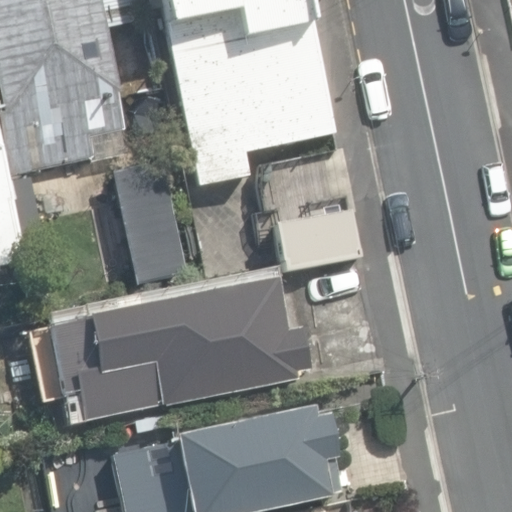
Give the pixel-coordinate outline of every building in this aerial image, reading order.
[(133,0),(0,0),(0,109),(0,111),(0,110),(0,142),(3,156),(8,154),(12,174),(89,158),(85,137),(119,130),(111,91),(115,90),(102,28),(138,20),(133,0)] [(157,0),(162,24),(229,12),(226,0),(157,0)] [(302,0),(226,0),(229,12),(233,33),(306,19),(302,0)] [(229,12),(162,24),(192,184),(241,174),(237,151),(328,133),(306,19),(233,33),(229,12)] [(0,263),(23,259),(0,152),(0,263)] [(21,233),(38,229),(28,179),(11,182),(21,233)] [(271,224),(280,271),(355,256),(346,209),(271,224)] [(283,329),(272,277),(42,328),(58,398),(73,395),(79,421),(152,404),(154,413),(290,383),(287,370),(305,366),(296,326),(283,329)] [(109,452),(121,511),(238,511),(325,494),(325,491),(336,489),(322,414),(308,416),(306,407),(168,435),(169,440),(109,452)] [(373,511),(406,511),(402,493),(371,500),(373,511)]
